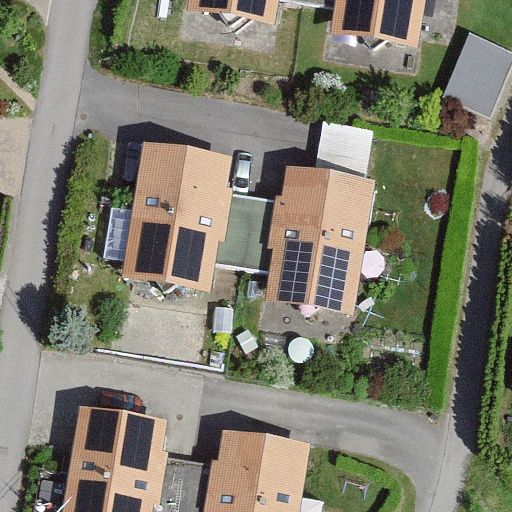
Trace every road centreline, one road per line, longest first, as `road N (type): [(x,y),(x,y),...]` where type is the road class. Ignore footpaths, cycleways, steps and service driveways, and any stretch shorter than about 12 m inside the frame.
road 1 (residential): [(0,492),(77,0)]
road 2 (residential): [(511,159),(492,227),(461,451),(444,511)]
